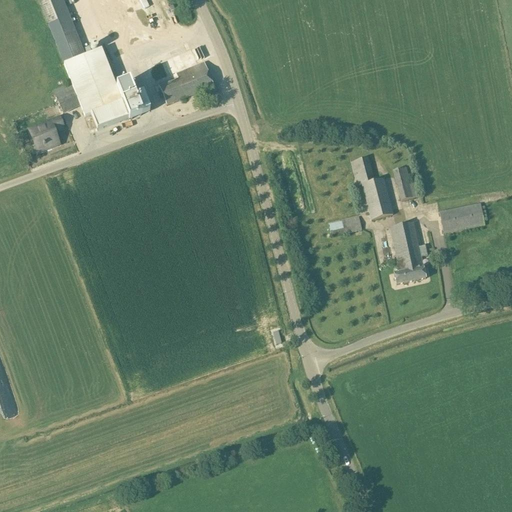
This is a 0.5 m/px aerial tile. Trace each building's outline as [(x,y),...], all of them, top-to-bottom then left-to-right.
[(101,50),(83,58),(59,0),(39,0),(38,1),(64,65),(71,83),(52,92),(63,115),(80,107),(85,118),(91,116),(97,131),(128,120),(129,121),(142,116),(135,98),(123,103),(101,50)] [(172,77),(174,82),(158,88),(166,107),(196,95),(214,88),(203,63),(186,70),(175,46),(160,52),(171,77),(172,77)] [(62,127),(60,121),(29,132),(37,152),(45,149),(44,147),(57,143),(53,130),(62,127)] [(383,180),(374,182),(368,159),(350,163),(357,187),(361,186),(370,222),(393,216),(383,180)] [(409,182),(405,166),(404,164),(392,167),(400,201),(418,197),(414,181),(409,182)] [(443,234),(484,227),(480,205),(439,213),(443,234)] [(331,238),(361,231),(358,218),(328,225),(331,238)] [(425,280),(423,269),(423,268),(421,258),(427,256),(425,246),(418,248),(413,224),(389,228),(398,274),(393,275),(396,286),(425,280)]
